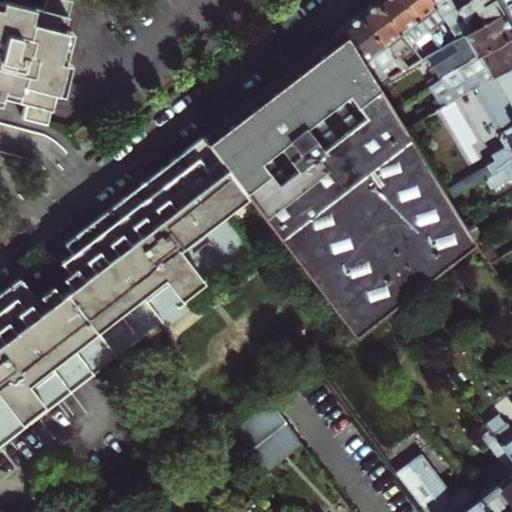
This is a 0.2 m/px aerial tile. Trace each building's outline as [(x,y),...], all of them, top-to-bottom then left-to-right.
[(0,0),(0,98),(0,97),(1,95),(4,84),(18,87),(15,98),(23,100),(19,116),(45,122),(52,92),(56,92),(61,93),(68,63),(64,62),(71,31),(62,29),(68,0),(43,0),(41,9),(31,6),(31,8),(1,1),(0,0)] [(378,0),(376,2),(410,46),(414,51),(430,39),(426,33),(401,0),(378,0)] [(401,0),(426,33),(443,21),(441,18),(427,0),(401,0)] [(427,0),(441,18),(470,0),(427,0)] [(494,2),(493,0),(470,0),(441,18),(443,21),(456,40),(501,13),(494,2)] [(368,8),(359,15),(393,59),(398,55),(410,46),(376,2),(368,8)] [(511,31),(507,24),(501,13),(456,40),(425,58),(438,80),(511,36),(511,31)] [(351,21),(342,28),(373,80),(384,73),(381,68),(393,59),(359,15),(351,21)] [(271,83),(413,289),(473,243),(460,221),(447,200),(442,191),(377,87),(373,80),(342,28),(307,55),(271,83)] [(511,36),(438,80),(427,86),(440,107),(476,87),(511,65),(511,36)] [(398,55),(393,59),(403,72),(408,68),(398,55)] [(377,87),(403,72),(393,59),(381,68),(384,73),(373,80),(377,87)] [(511,65),(476,87),(479,92),(473,96),(495,129),(501,126),(504,131),(511,125),(511,65)] [(413,289),(271,83),(235,111),(200,138),(208,148),(245,196),(352,336),(413,289)] [(9,97),(15,98),(18,87),(4,84),(1,95),(9,97)] [(511,125),(504,131),(499,133),(506,146),(485,159),(488,164),(442,191),(447,200),(484,179),(511,162),(511,125)] [(197,158),(208,148),(200,138),(188,147),(197,158)] [(0,446),(251,252),(222,214),(245,196),(208,148),(197,158),(188,147),(142,182),(151,193),(128,210),(120,199),(62,243),(70,252),(58,261),(67,272),(61,277),(69,287),(59,294),(51,284),(38,294),(46,304),(42,307),(19,276),(0,290),(0,446)] [(511,162),(484,179),(490,190),(509,179),(510,180),(511,179),(511,180),(511,162)] [(151,193),(142,182),(130,191),(120,199),(128,210),(151,193)] [(483,246),(477,249),(488,265),(491,262),(483,246)] [(299,442),(268,402),(236,428),(266,468),(299,442)] [(511,433),(504,422),(502,424),(496,415),(483,425),(511,462),(511,433)] [(508,475),(477,498),(488,511),(511,511),(511,462),(483,425),(481,423),(475,427),(475,432),(508,475)] [(488,511),(477,498),(466,484),(446,499),(442,495),(444,489),(418,455),(395,473),(424,511),(488,511)]
